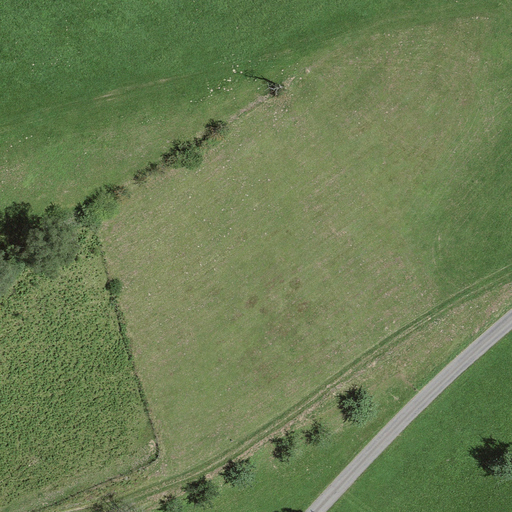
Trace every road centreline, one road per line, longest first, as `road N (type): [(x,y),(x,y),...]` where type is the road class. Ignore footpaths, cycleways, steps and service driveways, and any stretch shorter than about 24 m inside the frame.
road 1 (track): [(511,271),(227,446),(67,511)]
road 2 (unclassified): [(316,511),(433,388),(511,319)]
